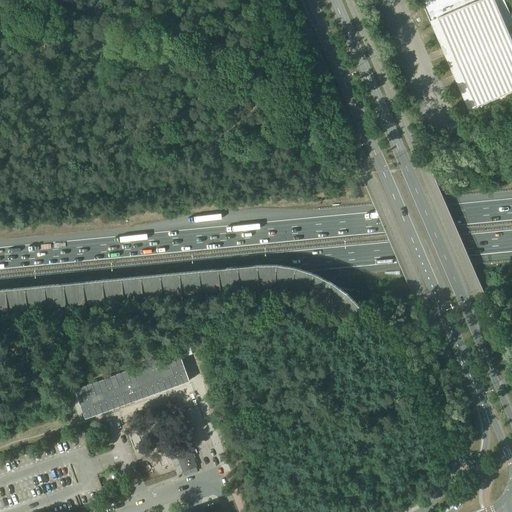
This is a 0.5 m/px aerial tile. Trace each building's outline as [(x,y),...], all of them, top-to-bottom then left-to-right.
[(420,0),(471,116),(511,98),(511,18),(504,0),(420,0)] [(328,288),(345,290),(330,280),(308,270),(294,267),(273,264),(256,264),(0,288),(0,311),(8,311),(27,309),(46,307),(66,306),(85,304),(105,302),(124,300),(143,298),(162,296),(182,294),(201,293),(220,291),(240,289),(259,287),(268,287),(288,286),(310,286),(328,288)] [(333,311),(345,322),(361,306),(345,290),(328,288),(310,286),(288,286),(268,287),(259,287),(259,288),(275,288),(291,290),(306,295),(321,302),(333,311)] [(74,389),(85,418),(189,380),(179,351),(74,389)] [(0,463),(0,511),(69,511),(80,508),(82,508),(85,507),(113,496),(109,485),(102,487),(100,484),(98,478),(97,474),(91,458),(89,454),(86,445),(93,442),(89,431),(0,463)] [(192,452),(178,458),(182,472),(190,470),(197,467),(192,452)]
